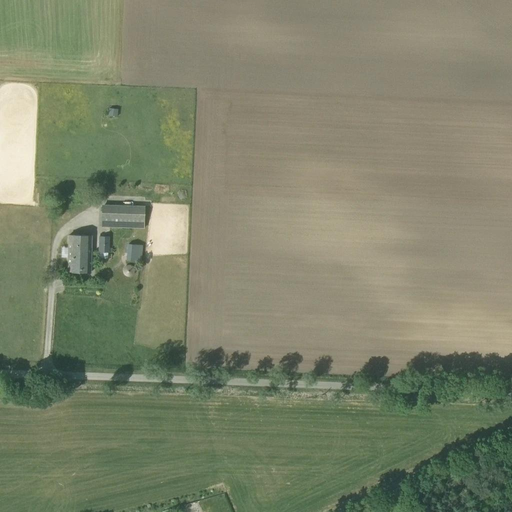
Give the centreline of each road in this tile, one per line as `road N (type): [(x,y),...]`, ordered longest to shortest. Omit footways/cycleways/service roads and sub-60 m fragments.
road 1 (unclassified): [(511,391),(62,369)]
road 2 (unclassified): [(341,511),(511,428)]
